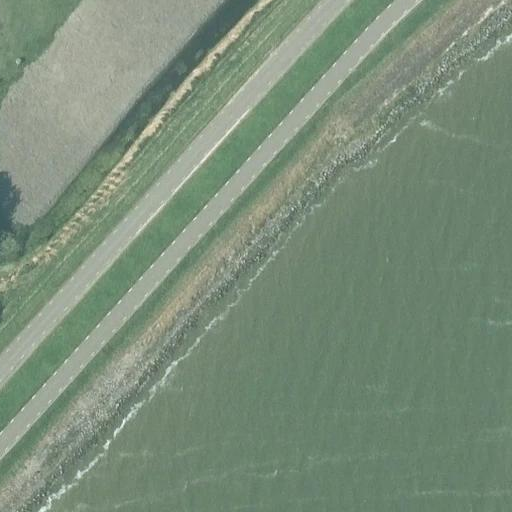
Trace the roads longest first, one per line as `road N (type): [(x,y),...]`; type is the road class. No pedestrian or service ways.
road 1 (tertiary): [(0,447),(407,0)]
road 2 (tertiary): [(334,0),(0,374)]
